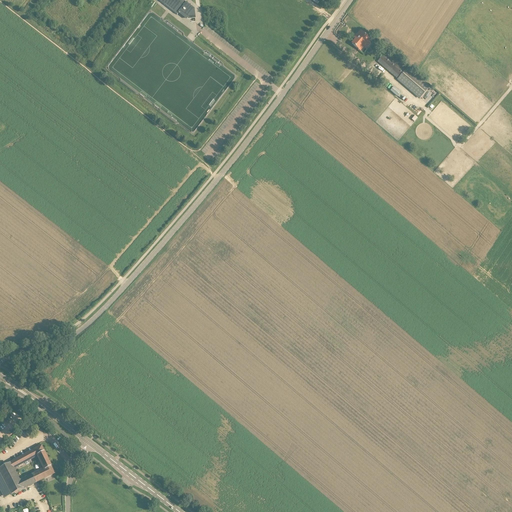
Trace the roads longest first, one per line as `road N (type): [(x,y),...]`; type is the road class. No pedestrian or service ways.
road 1 (tertiary): [(0,358),(85,326),(238,154),(350,0)]
road 2 (unknown): [(326,32),(427,112)]
